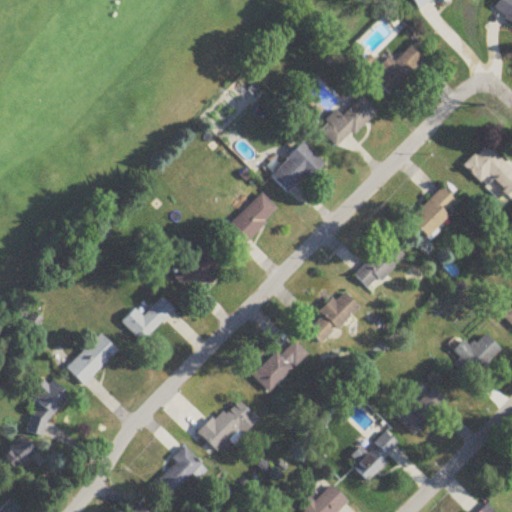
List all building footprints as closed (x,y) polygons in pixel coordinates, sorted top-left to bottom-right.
[(410,0),(418,14),(443,0),(410,0)] [(511,23),(511,0),(499,0),(493,11),(511,23)] [(392,63),(388,59),(379,68),(384,72),(375,82),(389,97),(425,61),(410,46),(392,63)] [(335,113),(317,130),(336,150),(375,113),(361,98),(340,118),(335,113)] [(321,163),(302,144),(269,177),(288,196),(321,163)] [(511,198),(511,171),(485,145),(462,168),(479,185),(486,177),(510,200),(511,198)] [(458,206),(440,188),(408,221),(426,238),(458,206)] [(277,211),(260,194),(221,234),(238,251),(277,211)] [(354,276),(370,292),(405,257),(388,241),(354,276)] [(207,284),(225,265),(206,247),(174,279),(191,295),(205,281),(207,284)] [(359,309),(343,292),(304,328),(320,345),(359,309)] [(175,312),(161,298),(142,318),(134,310),(121,323),(141,345),(175,312)] [(511,307),(501,318),(511,328),(511,307)] [(82,387),(117,352),(100,335),(65,370),(82,387)] [(460,360),(453,366),(469,382),(500,350),(484,335),(469,349),(461,341),(451,351),(460,360)] [(268,394),(307,356),(291,339),(252,378),(268,394)] [(51,382),(47,387),(41,381),(32,391),(37,397),(31,404),(39,411),(24,426),(35,437),(70,400),(51,382)] [(445,403),(431,389),(412,409),(403,401),(389,415),(412,437),(445,403)] [(196,435),(218,456),(255,420),(238,402),(224,415),(220,412),(196,435)] [(368,483),(386,466),(380,461),(396,446),(385,434),(365,452),(361,448),(347,461),(368,483)] [(1,460),(18,475),(38,452),(21,438),(1,460)] [(171,461),(175,465),(156,484),(170,497),(201,466),(183,448),(171,461)] [(338,511),(347,503),(330,487),(304,511),(338,511)]
